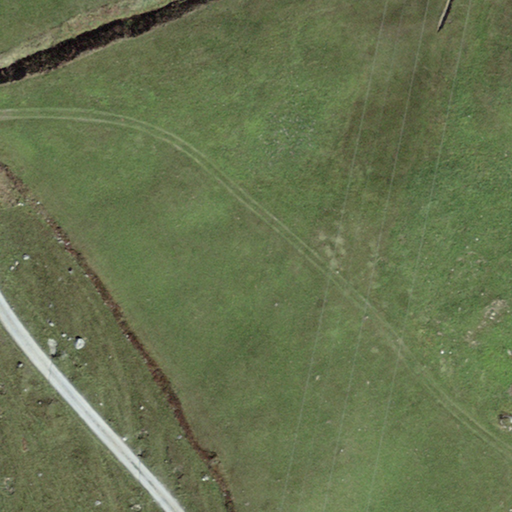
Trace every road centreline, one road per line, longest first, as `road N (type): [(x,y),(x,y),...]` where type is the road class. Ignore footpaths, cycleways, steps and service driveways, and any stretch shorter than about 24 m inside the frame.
road 1 (track): [(0,108),(84,102),(165,126),(354,282),(471,420),(511,449)]
road 2 (track): [(183,511),(22,340),(0,305)]
